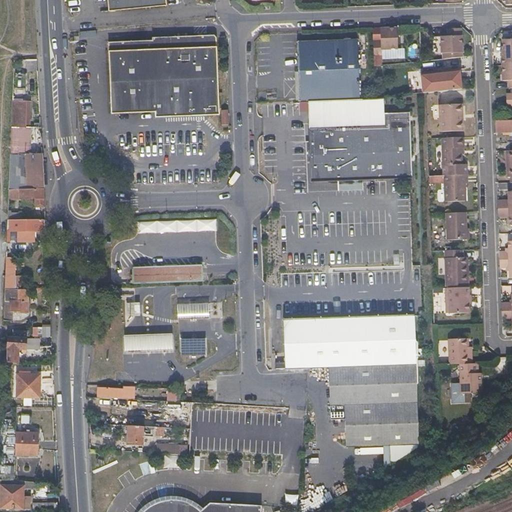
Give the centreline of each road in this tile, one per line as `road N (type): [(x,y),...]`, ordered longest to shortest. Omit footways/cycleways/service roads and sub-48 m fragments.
road 1 (residential): [(511,348),(491,334),(482,17)]
road 2 (unknown): [(218,148),(197,126),(105,127),(107,150),(126,165),(187,168),(217,154)]
road 3 (unclassified): [(301,390),(249,390),(242,197)]
road 4 (unknown): [(286,204),(286,237),(307,249),(387,246),(391,209),(373,205)]
road 5 (residential): [(482,17),(292,27)]
road 6 (unclassified): [(242,197),(236,28)]
road 7 (unknown): [(246,288),(414,296)]
road 8 (unknown): [(286,204),(288,129),(376,121)]
road 9 (primary): [(68,226),(71,381)]
road 10 (unknown): [(219,273),(192,251),(143,251),(123,259),(117,273),(122,285),(142,291)]
road 11 (primary): [(71,381),(94,230)]
road 12 (primary): [(71,381),(77,511)]
road 13 (unclassified): [(242,197),(114,201)]
